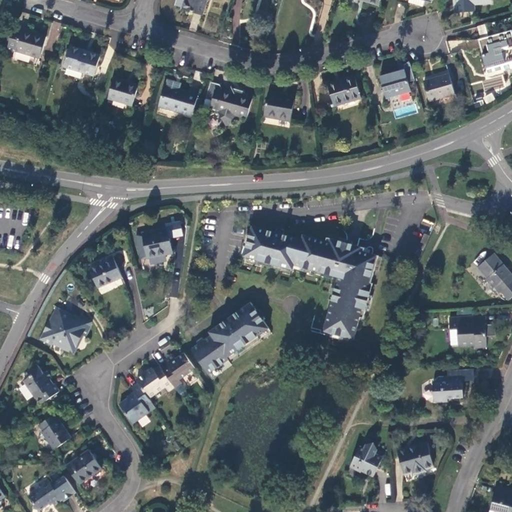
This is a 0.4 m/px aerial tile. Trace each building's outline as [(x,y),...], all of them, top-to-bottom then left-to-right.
[(203,15),(207,0),(186,0),(183,10),(203,15)] [(454,0),(456,12),(469,12),(468,5),(474,5),(492,3),(491,0),(454,0)] [(479,35),(486,33),(484,24),(477,26),(479,35)] [(41,58),(48,37),(22,30),(21,32),(13,29),(8,47),(16,49),(16,51),(41,58)] [(511,30),(478,39),(486,69),(511,61),(511,30)] [(95,76),(101,55),(72,47),(66,67),(95,76)] [(405,70),(382,77),(388,98),(411,92),(409,83),(416,81),(411,65),(410,64),(404,66),(405,70)] [(455,96),(450,75),(424,83),(430,103),(455,96)] [(355,77),(330,84),(336,106),(362,99),(355,77)] [(133,105),(139,86),(123,82),(123,80),(115,78),(110,98),(133,105)] [(199,95),(181,90),(175,88),(177,82),(168,79),(160,107),(192,117),(193,114),(198,115),(203,100),(198,98),(199,95)] [(221,84),(211,81),(205,99),(212,102),(216,89),(225,91),(221,84)] [(175,88),(181,90),(183,84),(177,82),(175,88)] [(227,91),(225,91),(216,89),(212,102),(211,109),(217,111),(220,115),(226,126),(235,121),(231,114),(236,116),(247,119),(253,99),(248,98),(237,94),(234,88),(227,91)] [(246,91),(234,88),(237,94),(248,98),(246,91)] [(295,98),(269,93),(265,117),(290,121),(295,98)] [(371,285),(380,255),(366,251),(366,249),(352,245),(346,244),(328,238),(326,242),(303,236),(302,240),(283,235),(275,232),(253,226),(244,257),(293,271),(294,266),(338,279),(323,331),(322,333),(354,342),(361,320),(363,321),(374,286),(371,285)] [(168,230),(137,237),(142,261),(173,254),(168,230)] [(422,243),(426,245),(430,236),(426,234),(422,243)] [(511,275),(494,253),(478,267),(487,278),(486,279),(493,288),(495,287),(500,293),(501,292),(510,302),(511,300),(511,275)] [(98,288),(123,278),(113,257),(102,262),(103,264),(90,269),(98,288)] [(167,295),(177,296),(179,281),(168,280),(167,295)] [(223,330),(192,350),(209,375),(229,362),(228,360),(270,332),(252,305),(233,318),(226,323),(220,326),(223,330)] [(79,318),(58,306),(40,338),(51,345),(54,341),(74,354),(85,336),(87,337),(93,325),(92,321),(81,314),(79,318)] [(230,315),(223,319),(226,323),(233,318),(230,315)] [(450,318),(450,328),(459,329),(460,346),(475,345),(475,348),(487,348),(486,335),(496,334),(496,324),(486,324),(485,322),(479,323),(477,327),(474,327),(474,317),(450,318)] [(459,329),(450,328),(452,347),(460,346),(459,329)] [(196,370),(186,355),(184,353),(177,358),(174,354),(166,360),(169,363),(162,368),(175,387),(176,388),(183,384),(182,381),(196,370)] [(41,403),(60,391),(55,384),(52,386),(48,379),(51,377),(47,371),(43,373),(38,364),(29,369),(32,374),(24,380),(35,398),(37,397),(41,403)] [(175,387),(162,368),(160,365),(154,370),(153,368),(136,379),(138,382),(149,398),(166,387),(168,392),(175,387)] [(463,381),(468,382),(467,370),(448,371),(448,376),(441,376),(441,380),(434,381),(434,403),(449,403),(448,396),(454,395),(455,399),(464,398),(463,381)] [(149,398),(138,382),(131,387),(135,392),(120,403),(132,423),(149,412),(146,406),(152,402),(149,398)] [(150,413),(156,409),(152,402),(146,406),(149,412),(150,413)] [(55,448),(73,437),(60,419),(59,420),(55,414),(43,422),(47,428),(43,430),(55,448)] [(434,467),(427,441),(398,450),(405,475),(413,473),(414,475),(427,472),(427,468),(434,467)] [(374,477),(384,458),(376,454),(378,449),(375,442),(367,443),(364,448),(361,447),(359,450),(358,450),(351,466),(362,472),(363,470),(374,477)] [(80,483),(103,467),(90,449),(68,464),(80,483)] [(51,486),(47,479),(39,484),(41,487),(28,496),(32,502),(31,509),(37,510),(38,511),(51,502),(54,505),(61,500),(63,502),(77,493),(66,476),(51,486)] [(511,511),(511,489),(497,485),(490,511),(495,511),(511,511)]
